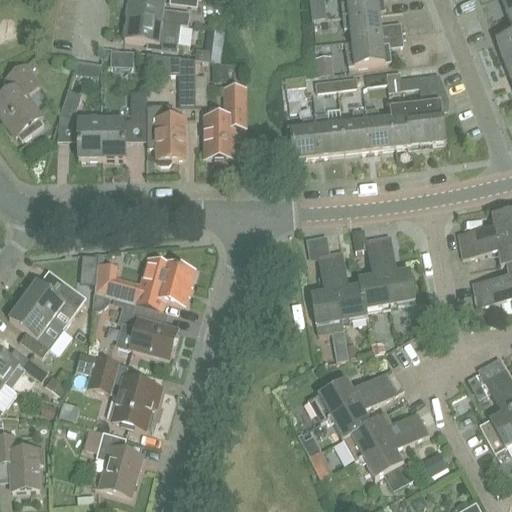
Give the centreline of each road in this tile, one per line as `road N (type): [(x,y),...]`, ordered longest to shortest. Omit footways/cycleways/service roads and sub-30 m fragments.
road 1 (tertiary): [(168,511),(255,216)]
road 2 (tertiary): [(255,216),(44,212)]
road 3 (unclassified): [(504,189),(453,0)]
road 4 (residential): [(492,511),(421,374),(456,353)]
road 5 (tertiary): [(255,216),(424,204)]
road 6 (unclassified): [(456,353),(424,204)]
